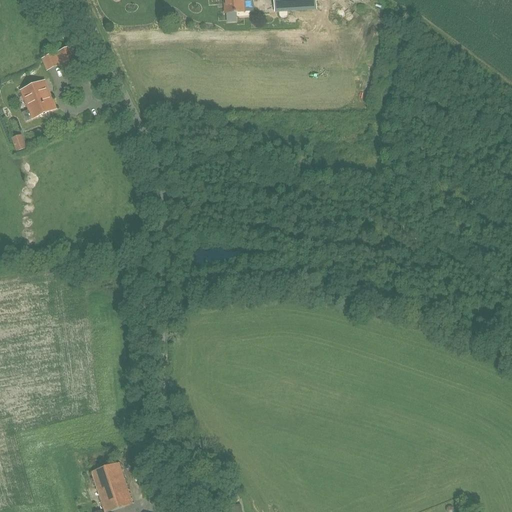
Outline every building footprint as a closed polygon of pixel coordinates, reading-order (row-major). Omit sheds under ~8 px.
[(245,12),(244,3),(253,2),(252,0),(224,0),(225,13),(245,12)] [(274,0),(275,12),(316,10),(315,0),(274,0)] [(82,67),(73,47),(57,54),(65,74),(82,67)] [(56,109),(44,82),(21,91),(33,119),(56,109)] [(22,135),(11,139),(16,152),(27,148),(22,135)] [(104,511),(108,511),(132,504),(119,464),(92,473),(104,511)]
